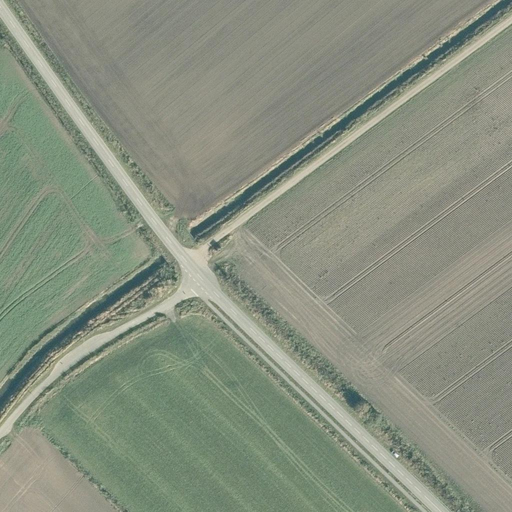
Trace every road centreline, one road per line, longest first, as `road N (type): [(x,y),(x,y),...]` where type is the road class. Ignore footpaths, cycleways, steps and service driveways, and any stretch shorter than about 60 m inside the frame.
road 1 (secondary): [(0,3),(203,281)]
road 2 (secondary): [(203,281),(440,511)]
road 3 (residential): [(203,281),(54,375),(0,437)]
